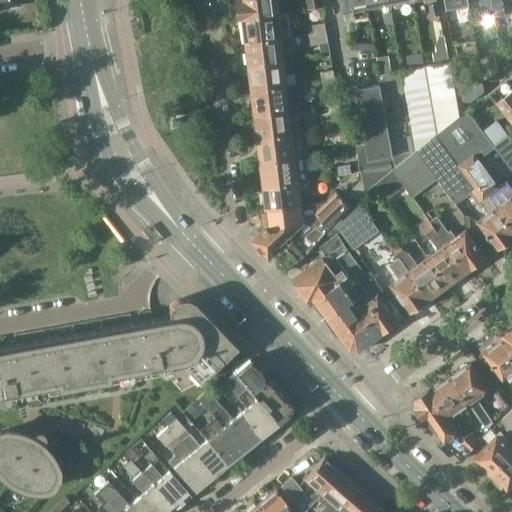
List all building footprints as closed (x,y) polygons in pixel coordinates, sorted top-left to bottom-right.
[(0,0),(0,10),(18,8),(17,0),(0,0)] [(236,0),(239,19),(243,19),(279,14),(277,0),(236,0)] [(307,0),(309,9),(321,7),(320,0),(307,0)] [(346,20),(348,32),(358,30),(356,20),(369,17),(367,9),(365,0),(343,0),(347,20),(346,20)] [(394,23),(390,0),(365,0),(367,9),(381,6),(385,24),(394,23)] [(413,0),(390,0),(394,23),(401,21),(398,3),(414,0),(413,0)] [(445,0),(448,14),(455,12),(452,0),(445,0)] [(492,0),(495,16),(504,14),(501,0),(492,0)] [(431,17),(440,15),(438,3),(428,5),(431,17)] [(288,13),(279,14),(243,19),(244,31),(248,30),(248,37),(245,40),(245,42),(291,37),(288,13)] [(313,25),(314,33),(327,32),(325,23),(313,25)] [(327,32),(314,33),(309,34),(311,45),(318,44),(320,52),(330,50),(329,42),(327,32)] [(247,53),(248,66),(286,61),(284,47),(292,46),(291,37),(245,42),(246,44),(249,46),(250,53),(247,53)] [(350,44),(351,50),(375,50),(373,42),(354,41),(353,44),(350,44)] [(448,58),(446,49),(433,51),(435,60),(448,58)] [(481,57),(484,79),(499,76),(496,55),(481,57)] [(251,87),(252,90),(297,85),(296,74),(288,75),(286,61),(248,66),(250,79),(254,78),(254,85),(251,87)] [(395,170),(417,152),(437,135),(460,116),(449,64),(380,75),(382,84),(356,89),(366,143),(369,161),(393,157),(395,170)] [(321,72),(323,81),(335,80),(333,70),(321,72)] [(489,93),(511,123),(511,78),(511,77),(489,93)] [(335,80),(323,81),(324,89),(336,87),(335,80)] [(299,84),(297,85),(252,90),(252,93),(256,95),(256,101),(253,101),(254,113),(300,108),(302,108),(299,84)] [(257,135),(258,138),(303,133),(300,108),(254,113),(256,126),(260,126),(260,132),(257,135)] [(511,189),(506,181),(498,187),(474,154),(481,149),(485,154),(494,147),(483,131),(467,111),(460,116),(437,135),(477,189),(482,186),(497,208),(511,229),(511,189)] [(325,121),(326,129),(344,126),(342,118),(325,121)] [(494,147),(509,166),(511,170),(511,142),(496,121),(483,131),(494,147)] [(342,143),(347,143),(344,126),(326,129),(328,137),(340,135),(342,143)] [(305,133),(303,133),(258,138),(258,141),(262,143),(262,149),(259,149),(260,162),(308,157),(305,133)] [(417,152),(437,179),(445,190),(456,205),(464,216),(482,203),(489,213),(477,222),(498,250),(500,249),(502,251),(510,245),(508,243),(511,239),(511,229),(497,208),(482,186),(477,189),(437,135),(417,152)] [(366,143),(357,145),(363,179),(349,194),(357,202),(364,194),(374,186),(382,180),(386,177),(394,171),(395,170),(393,157),(369,161),(366,143)] [(417,152),(395,170),(394,171),(398,177),(405,186),(412,197),(437,179),(417,152)] [(263,184),(263,186),(310,180),(311,180),(308,157),(260,162),(262,175),(265,175),(266,181),(263,184)] [(352,173),(350,165),(338,167),(339,175),(352,173)] [(382,180),(374,186),(386,201),(405,186),(398,177),(394,171),(386,177),(382,180)] [(311,188),(310,180),(263,186),(264,188),(267,191),(268,196),(264,197),(266,213),(304,209),(303,204),(301,190),(311,188)] [(284,273),(287,270),(306,252),(324,233),(329,237),(341,229),(336,223),(357,202),(349,194),(344,199),(337,192),(326,202),(303,204),(304,209),(266,213),(263,218),(264,231),(265,232),(255,242),(273,261),(288,247),(284,243),(290,237),(297,244),(276,264),(284,273)] [(336,223),(341,229),(356,248),(379,231),(357,202),(336,223)] [(485,260),(487,259),(466,230),(457,237),(451,230),(449,231),(436,214),(429,220),(467,273),(476,267),(478,269),(486,262),(485,260)] [(438,250),(428,256),(449,286),(451,285),(454,286),(459,282),(459,279),(467,273),(429,220),(427,217),(419,223),(438,250)] [(294,283),(293,283),(308,304),(309,303),(311,306),(316,302),(350,277),(362,268),(355,259),(346,245),(338,234),(321,247),(327,255),(294,279),(295,280),(293,281),(294,283)] [(449,286),(428,256),(418,263),(409,251),(406,253),(399,243),(392,248),(409,271),(430,300),(438,294),(440,296),(449,290),(447,287),(449,286)] [(421,306),(430,300),(409,271),(392,248),(392,249),(399,260),(391,266),(400,277),(389,285),(410,314),(413,312),(416,313),(421,310),(421,306)] [(316,307),(326,321),(354,300),(347,291),(368,275),(367,274),(362,268),(350,277),(316,302),(318,305),(316,307)] [(340,334),(342,338),(374,315),(365,303),(378,293),(383,289),(371,271),(367,274),(368,275),(347,291),(354,300),(326,321),(337,336),(340,334)] [(399,322),(378,293),(365,303),(374,315),(342,338),(351,351),(353,349),(357,350),(359,352),(388,330),(392,331),(397,327),(397,324),(399,322)] [(150,308),(149,309),(0,335),(0,407),(167,377),(181,392),(199,383),(236,347),(194,304),(192,302),(189,300),(187,300),(185,299),(184,299),(182,299),(180,299),(178,300),(176,301),(174,302),(173,303),(172,304),(170,306),(169,308),(169,309),(168,312),(168,314),(168,316),(152,319),(150,308)] [(503,340),(511,352),(511,329),(501,338),(503,340)] [(503,380),(511,373),(511,352),(503,340),(494,346),(491,346),(486,349),(487,351),(483,353),(503,380)] [(249,359),(235,372),(278,424),(279,423),(290,415),(291,414),(292,407),(291,406),(282,396),(281,395),(249,359)] [(460,371),(450,378),(469,406),(478,420),(486,428),(493,421),(478,399),(490,391),(471,364),(468,365),(467,364),(459,369),(460,371)] [(246,408),(240,413),(261,438),(278,424),(235,372),(217,387),(224,396),(231,390),(246,408)] [(469,406),(450,378),(441,384),(438,384),(434,387),(433,390),(432,390),(452,418),(469,406)] [(210,394),(207,390),(190,406),(198,415),(205,408),(215,419),(244,452),(261,438),(240,413),(233,419),(210,394)] [(435,429),(444,442),(462,460),(474,447),(464,437),(461,434),(452,418),(432,390),(430,392),(429,390),(415,399),(414,408),(423,421),(433,430),(435,429)] [(511,410),(503,419),(511,428),(511,427),(511,410)] [(170,425),(166,428),(177,440),(190,430),(177,418),(172,413),(165,420),(170,425)] [(200,432),(208,441),(228,464),(244,452),(215,419),(200,432)] [(177,440),(166,428),(157,437),(168,448),(177,440)] [(473,460),(490,477),(511,455),(511,447),(506,441),(509,438),(502,430),(473,460)] [(9,432),(6,432),(2,432),(0,432),(0,476),(0,477),(3,479),(7,483),(12,486),(15,487),(21,490),(24,491),(30,492),(36,493),(40,493),(42,492),(45,491),(48,490),(50,488),(51,487),(53,486),(55,483),(55,482),(56,480),(57,478),(57,476),(57,474),(57,472),(56,468),(56,466),(55,465),(53,461),(51,458),(48,453),(44,449),(40,445),(43,443),(45,440),(45,437),(43,434),(41,432),(38,432),(35,433),(33,435),(31,439),(28,437),(24,435),(19,434),(13,432),(9,432)] [(188,432),(179,440),(211,478),(228,464),(208,441),(201,446),(188,432)] [(474,447),(480,441),(471,432),(464,437),(474,447)] [(194,492),(211,478),(179,440),(169,449),(174,455),(166,461),(173,467),(194,492)] [(131,451),(126,455),(130,459),(131,460),(133,462),(142,454),(136,447),(136,446),(131,451)] [(511,488),(511,455),(490,477),(507,494),(511,488)] [(304,479),(317,491),(321,494),(339,473),(323,458),(304,479)] [(131,460),(123,467),(131,476),(132,476),(136,472),(139,469),(133,462),(131,460)] [(142,473),(174,510),(191,495),(168,470),(161,476),(151,465),(142,473)] [(136,498),(148,511),(171,511),(174,510),(142,473),(133,481),(143,492),(136,498)] [(323,508),(328,511),(332,511),(336,508),(355,487),(339,473),(321,494),(329,501),(323,508)] [(303,511),(315,501),(321,494),(317,491),(314,494),(308,501),(303,496),(305,493),(298,486),(291,478),(281,486),(301,511),(303,511)] [(130,504),(109,482),(100,490),(119,511),(148,511),(136,498),(130,504)] [(361,511),(371,501),(355,487),(336,508),(340,511),(361,511)] [(102,511),(119,511),(100,490),(95,494),(105,505),(100,509),(102,511)] [(259,505),(264,511),(291,511),(275,492),(259,505)] [(383,511),(371,501),(361,511),(383,511)]
